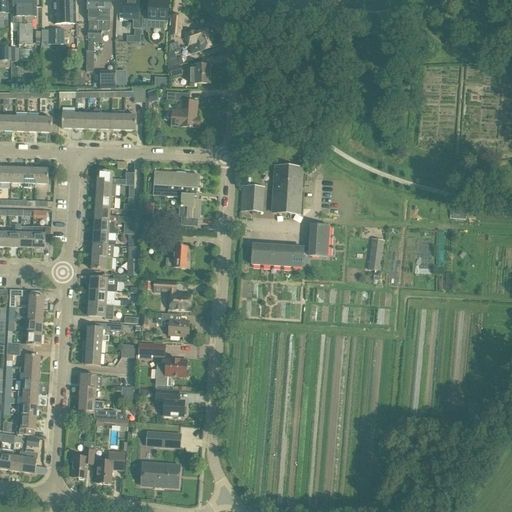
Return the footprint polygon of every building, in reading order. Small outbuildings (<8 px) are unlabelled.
[(24,7),(23,0),(13,0),(13,7),(14,7),(14,17),(14,25),(19,25),(19,45),(26,45),(26,7),(24,7)] [(36,0),(23,0),(24,7),(26,7),(26,45),(33,45),(32,20),(34,20),(34,7),(36,7),(36,0)] [(54,0),(55,24),(76,24),(75,0),(54,0)] [(88,31),(88,39),(94,39),(94,31),(99,31),(99,21),(100,21),(100,6),(99,6),(98,0),(88,0),(89,13),(90,13),(90,21),(89,31),(88,31)] [(99,31),(98,38),(102,38),(102,31),(103,31),(103,21),(110,21),(110,6),(111,6),(111,0),(98,0),(99,6),(100,6),(100,21),(99,21),(99,31)] [(124,0),(124,19),(133,20),(133,29),(135,29),(134,43),(141,44),(142,28),(143,11),(143,8),(139,8),(138,0),(124,0)] [(149,11),(143,11),(142,28),(164,29),(165,21),(167,21),(167,16),(165,16),(166,1),(150,0),(149,11)] [(181,17),(174,16),(173,15),(170,35),(178,37),(181,17)] [(189,46),(191,45),(194,44),(214,37),(211,28),(209,29),(208,26),(201,29),(202,31),(196,33),(195,30),(185,34),(189,46)] [(64,45),(64,30),(48,30),(48,44),(64,45)] [(75,30),(75,42),(83,41),(83,30),(75,30)] [(192,54),(217,46),(214,37),(194,44),(191,45),(192,47),(190,48),(192,54)] [(0,61),(11,61),(11,48),(0,48),(0,61)] [(169,68),(184,64),(182,57),(176,59),(175,53),(181,52),(180,49),(179,49),(179,48),(169,51),(169,53),(169,68)] [(148,71),(148,59),(132,58),(132,70),(148,71)] [(184,64),(169,68),(169,69),(171,78),(183,75),(181,66),(184,65),(184,64)] [(210,84),(210,66),(204,66),(204,69),(188,69),(188,76),(191,76),(191,84),(210,84)] [(100,89),(116,89),(116,87),(116,79),(116,72),(100,72),(100,89)] [(116,79),(116,87),(127,87),(126,79),(116,79)] [(124,92),(124,98),(132,98),(133,98),(135,98),(135,103),(146,103),(145,89),(132,89),(132,92),(124,92)] [(167,93),(167,101),(182,102),(181,112),(173,112),(172,126),(180,127),(196,128),(199,128),(200,126),(200,125),(201,121),(200,120),(200,118),(197,118),(197,116),(198,102),(190,102),(190,95),(177,94),(167,93)] [(98,130),(99,115),(99,110),(94,110),(94,115),(87,115),(86,130),(98,130)] [(111,131),(123,131),(123,112),(119,111),(119,115),(111,115),(111,131)] [(135,131),(136,116),(125,116),(125,112),(123,112),(123,131),(135,131)] [(74,130),(74,114),(62,114),(61,129),(74,130)] [(74,130),(86,130),(87,115),(74,114),(74,130)] [(98,130),(111,131),(111,115),(99,115),(98,130)] [(3,132),(15,132),(15,117),(3,117),(3,132)] [(15,132),(27,132),(27,118),(15,117),(15,132)] [(27,132),(39,133),(39,118),(27,118),(27,132)] [(51,133),(52,118),(39,118),(39,133),(51,133)] [(0,183),(11,184),(11,168),(0,168),(0,183)] [(11,184),(23,184),(23,169),(11,168),(11,184)] [(300,215),(302,172),(295,172),(295,168),(282,168),(282,171),(275,170),(272,213),(300,215)] [(23,184),(35,184),(36,169),(23,169),(23,184)] [(48,185),(48,169),(36,169),(35,184),(48,185)] [(134,186),(135,186),(134,174),(128,174),(126,174),(126,181),(112,181),(112,172),(98,171),(97,184),(116,186),(116,185),(128,186),(128,187),(134,187),(134,186)] [(199,175),(155,172),(154,196),(182,198),(181,207),(188,208),(187,217),(185,217),(184,226),(197,227),(198,218),(200,219),(200,216),(203,216),(204,206),(201,206),(201,201),(194,201),(194,196),(196,196),(197,189),(198,189),(199,175)] [(97,184),(96,196),(115,197),(116,186),(97,184)] [(263,213),(265,188),(242,186),(240,212),(263,213)] [(96,196),(95,208),(110,209),(115,210),(115,197),(96,196)] [(22,201),(22,207),(34,208),(35,201),(35,202),(35,199),(29,199),(29,201),(23,201),(22,201)] [(145,203),(144,214),(153,215),(154,204),(145,203)] [(115,222),(125,223),(134,223),(134,218),(110,216),(110,209),(95,208),(95,221),(115,222)] [(450,209),(450,219),(466,220),(466,210),(450,209)] [(95,221),(94,233),(108,234),(118,235),(118,229),(115,229),(115,222),(95,221)] [(125,223),(124,235),(128,235),(134,235),(134,223),(125,223)] [(8,248),(20,249),(21,225),(16,225),(16,233),(8,233),(8,248)] [(20,249),(32,249),(33,228),(21,227),(21,225),(20,249)] [(329,227),(311,226),(310,236),(328,237),(329,227)] [(32,249),(45,249),(45,243),(50,243),(50,229),(33,228),(32,249)] [(0,247),(8,248),(8,233),(0,232),(0,247)] [(160,243),(161,233),(141,232),(141,242),(160,243)] [(93,245),(108,246),(113,246),(115,246),(115,242),(108,241),(108,234),(94,233),(93,245)] [(328,237),(310,236),(309,246),(328,247),(328,237)] [(380,272),(384,242),(372,240),(368,270),(380,272)] [(107,259),(113,259),(113,246),(108,246),(93,245),(92,258),(107,259)] [(252,247),(251,266),(271,267),(272,247),(255,246),(255,247),(252,247)] [(304,250),(292,250),(291,268),(302,269),(303,257),(308,257),(327,259),(328,247),(309,246),(308,252),(304,252),(304,250)] [(187,269),(189,247),(177,247),(177,248),(175,248),(175,254),(176,254),(176,260),(168,259),(167,268),(175,268),(175,269),(187,269)] [(289,249),(272,247),(271,267),(291,268),(292,250),(289,249)] [(112,266),(113,259),(107,259),(92,258),(92,270),(112,271),(112,266)] [(134,260),(128,260),(128,276),(141,277),(141,260),(134,260)] [(91,278),(90,291),(115,292),(117,293),(118,282),(114,279),(91,278)] [(191,311),(192,296),(175,295),(175,292),(176,292),(177,284),(155,282),(154,291),(169,292),(168,310),(191,311)] [(89,304),(120,306),(120,302),(115,302),(115,292),(90,291),(89,304)] [(29,295),(29,308),(44,309),(44,296),(29,295)] [(120,306),(89,304),(88,317),(105,318),(105,320),(113,321),(114,306),(120,306)] [(29,308),(28,321),(43,321),(44,309),(29,308)] [(147,326),(148,314),(141,313),(141,327),(136,327),(135,332),(140,332),(140,329),(144,330),(144,326),(147,326)] [(170,323),(169,337),(189,338),(190,322),(177,321),(177,315),(162,314),(162,323),(170,323)] [(28,321),(27,333),(42,334),(43,321),(28,321)] [(88,328),(87,340),(102,341),(108,341),(108,336),(102,336),(103,329),(88,328)] [(44,339),(42,339),(42,334),(27,333),(27,346),(42,346),(42,344),(44,344),(44,339)] [(83,348),(86,349),(86,353),(101,354),(102,341),(87,340),(87,342),(84,341),(83,348)] [(139,344),(138,356),(153,357),(164,357),(165,345),(139,344)] [(83,361),(86,361),(85,365),(100,366),(101,354),(86,353),(86,354),(83,354),(83,361)] [(40,369),(41,356),(26,355),(25,368),(40,369)] [(187,378),(188,361),(167,360),(167,365),(157,364),(156,386),(168,387),(168,377),(187,378)] [(39,381),(40,369),(25,368),(20,368),(20,373),(25,373),(24,380),(39,381)] [(81,375),(81,389),(96,390),(101,390),(102,377),(81,375)] [(38,393),(39,381),(24,380),(24,381),(21,380),(20,392),(38,393)] [(127,401),(128,388),(117,388),(116,392),(121,392),(121,401),(127,401)] [(81,389),(80,401),(95,402),(96,390),(81,389)] [(187,407),(185,407),(185,402),(179,401),(180,392),(157,390),(157,401),(165,401),(164,416),(184,418),(184,416),(187,416),(187,407)] [(38,405),(38,393),(20,392),(19,392),(18,397),(23,398),(23,404),(38,405)] [(95,402),(80,401),(79,413),(94,414),(94,419),(98,419),(125,421),(126,415),(117,414),(117,412),(100,411),(100,410),(104,410),(104,402),(95,402)] [(19,404),(18,416),(37,418),(38,405),(23,404),(19,404)] [(36,430),(37,418),(18,416),(17,435),(31,436),(31,430),(36,430)] [(129,421),(125,421),(98,419),(98,426),(128,428),(129,421)] [(154,447),(153,448),(179,449),(180,435),(154,433),(154,434),(156,435),(156,447),(154,447)] [(85,442),(85,450),(84,458),(74,457),(73,478),(79,478),(79,480),(84,480),(84,479),(87,479),(88,464),(93,465),(95,443),(85,442)] [(360,446),(360,462),(370,462),(370,446),(360,446)] [(0,469),(10,471),(12,456),(13,452),(1,450),(0,457),(0,469)] [(25,458),(23,473),(35,474),(37,459),(37,458),(38,454),(33,453),(26,452),(26,454),(25,458)] [(12,457),(10,471),(23,473),(25,458),(26,454),(20,453),(20,458),(12,457)] [(123,471),(125,454),(110,453),(110,463),(99,462),(98,483),(112,484),(113,470),(123,471)] [(179,488),(181,466),(144,463),(142,486),(179,488)]
